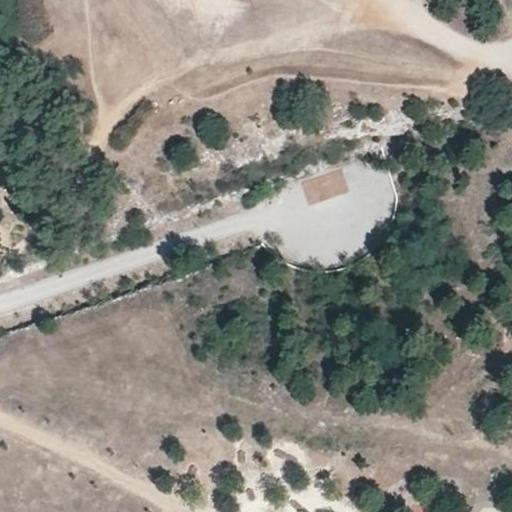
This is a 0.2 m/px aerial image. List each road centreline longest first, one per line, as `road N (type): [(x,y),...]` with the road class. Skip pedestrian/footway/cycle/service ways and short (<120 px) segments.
road 1 (track): [(0,301),(334,190)]
road 2 (track): [(511,66),(447,43),(395,0)]
